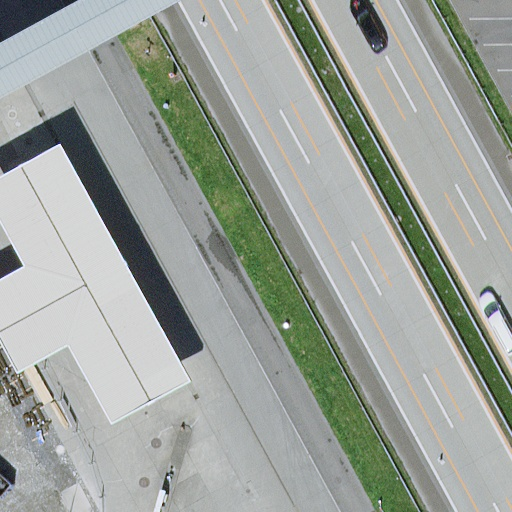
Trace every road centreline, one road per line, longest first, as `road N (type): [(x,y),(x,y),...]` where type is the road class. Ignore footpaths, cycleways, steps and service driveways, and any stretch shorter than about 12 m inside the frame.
road 1 (motorway): [(220,0),(497,511)]
road 2 (motorway): [(511,288),(354,0)]
